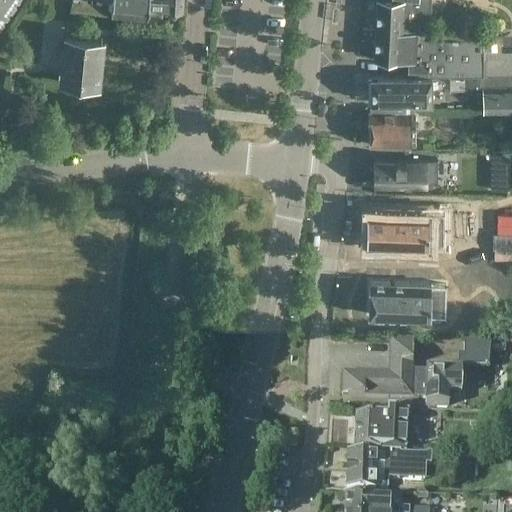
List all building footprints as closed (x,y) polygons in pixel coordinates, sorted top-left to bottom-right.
[(0,0),(0,27),(20,0),(0,0)] [(100,12),(101,3),(73,0),(71,0),(70,9),(100,12)] [(185,12),(186,0),(113,0),(112,13),(154,18),(155,10),(163,11),(185,12)] [(430,18),(431,0),(375,0),(375,15),(430,18)] [(484,33),(484,34),(430,31),(430,18),(375,15),(373,56),(406,57),(406,73),(464,73),(479,73),(511,71),(511,48),(504,48),(503,34),(484,33)] [(52,46),(62,47),(64,19),(47,18),(46,32),(52,33),(52,46)] [(97,81),(102,37),(66,33),(62,77),(97,81)] [(511,71),(479,73),(479,85),(484,85),(485,109),(511,108),(511,71)] [(467,88),(467,85),(479,85),(479,73),(464,73),(464,74),(372,74),(372,101),(433,100),(433,88),(444,88),(444,97),(466,97),(465,88),(467,88)] [(369,144),(415,144),(415,109),(369,110),(369,144)] [(0,131),(4,134),(11,125),(0,118),(0,131)] [(507,150),(492,150),(492,189),(507,189),(507,150)] [(375,158),(374,158),(374,169),(374,182),(437,182),(437,158),(375,158)] [(368,211),(367,242),(443,244),(444,212),(368,211)] [(370,282),(369,314),(445,315),(445,283),(370,282)] [(341,374),(341,397),(410,398),(410,391),(426,391),(426,371),(412,370),(412,355),(412,342),(393,342),(393,355),(393,375),(341,374)] [(457,367),(487,367),(489,343),(463,343),(463,356),(457,356),(457,367)] [(410,391),(410,398),(425,398),(425,406),(449,406),(449,394),(461,394),(461,371),(426,371),(426,391),(410,391)] [(356,417),(354,448),(380,450),(401,450),(409,451),(411,417),(411,412),(389,410),(388,417),(387,416),(356,415),(356,417)] [(500,447),(511,446),(511,430),(499,431),(500,447)] [(347,452),(346,488),(376,489),(376,488),(387,488),(387,477),(403,478),(403,463),(425,464),(430,464),(431,453),(431,452),(426,451),(425,453),(418,453),(401,452),(401,450),(380,450),(380,454),(347,452)] [(344,511),(409,511),(410,509),(401,508),(386,508),(387,497),(379,497),(346,495),(344,511)]
